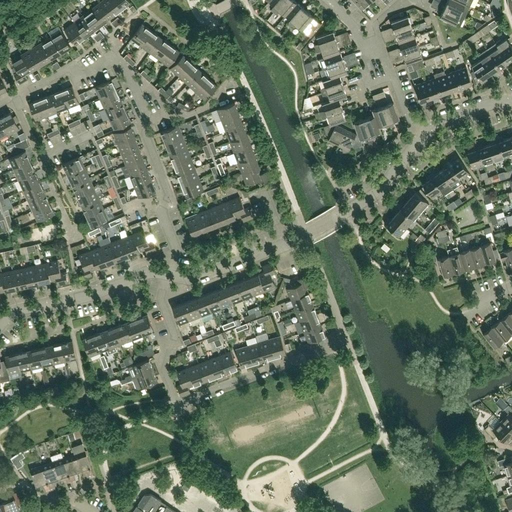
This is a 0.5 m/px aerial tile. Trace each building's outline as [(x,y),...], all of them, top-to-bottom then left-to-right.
[(121,9),(113,0),(102,0),(101,1),(112,16),(121,9)] [(131,2),(128,0),(113,0),(121,9),(131,2)] [(274,12),(284,0),(270,0),(269,1),(274,6),(271,10),(274,12)] [(286,15),(297,2),(294,0),(284,0),(274,12),(277,15),(280,11),(286,15)] [(369,2),(367,0),(351,0),(361,10),(369,2)] [(447,0),(445,6),(465,16),(470,6),(456,0),(447,0)] [(499,4),(498,0),(492,0),(491,4),(491,5),(500,9),(500,6),(499,4)] [(112,16),(101,1),(92,8),(103,23),(112,16)] [(290,26),(305,9),(297,2),(286,15),(291,20),(287,24),(290,26)] [(501,12),(501,11),(500,9),(491,5),(494,17),(501,12)] [(463,19),(465,16),(445,6),(440,16),(460,26),(463,19)] [(103,23),(92,8),(83,15),(94,30),(103,23)] [(302,29),(313,16),(305,9),(290,26),(293,29),(297,25),(302,29)] [(94,30),(83,15),(74,22),(85,37),(94,30)] [(412,26),(408,15),(391,21),(395,32),(412,26)] [(311,37),(322,23),(313,16),(302,29),(311,37)] [(39,18),(33,22),(36,26),(42,22),(39,18)] [(85,37),(74,22),(64,30),(76,44),(85,37)] [(141,46),(152,30),(142,23),(131,39),(141,46)] [(415,36),(412,26),(395,32),(399,42),(415,36)] [(393,28),(380,33),(382,41),(395,36),(393,28)] [(150,52),(161,37),(152,30),(141,46),(150,52)] [(71,47),(62,31),(51,37),(61,53),(71,47)] [(337,41),(333,31),(317,36),(319,43),(314,45),(315,49),(337,41)] [(419,47),(415,36),(399,42),(402,52),(419,47)] [(61,53),(51,37),(42,43),(51,59),(61,53)] [(159,59),(170,44),(161,37),(150,52),(159,59)] [(511,46),(506,38),(501,41),(500,40),(495,43),(508,61),(511,58),(511,46)] [(340,51),(337,41),(315,49),(317,53),(322,51),(324,57),(340,51)] [(51,59),(42,43),(32,48),(41,64),(51,59)] [(508,61),(495,43),(486,49),(489,53),(501,70),(505,67),(503,64),(508,61)] [(168,66),(180,51),(170,44),(159,59),(168,66)] [(422,57),(419,47),(402,52),(406,63),(422,57)] [(41,64),(32,48),(22,54),(31,70),(41,64)] [(501,70),(489,53),(486,49),(478,55),(481,59),(480,59),(490,73),(495,70),(497,73),(501,70)] [(344,62),(340,51),(324,57),(326,64),(321,66),(322,69),(344,62)] [(31,70),(22,54),(12,60),(18,71),(14,74),(20,84),(28,79),(25,74),(31,70)] [(179,76),(192,62),(183,54),(170,68),(179,76)] [(490,73),(480,59),(471,66),(473,69),(477,74),(483,82),(487,79),(486,77),(490,73)] [(187,84),(200,70),(192,62),(179,76),(187,84)] [(348,72),(344,62),(322,69),(324,73),(329,71),(331,77),(331,78),(340,75),(348,72)] [(472,83),(466,67),(456,71),(462,90),(467,88),(466,85),(472,83)] [(413,70),(409,71),(412,79),(418,76),(416,69),(413,70)] [(196,92),(209,78),(200,70),(187,84),(196,92)] [(451,91),(445,74),(444,70),(434,74),(435,78),(442,97),(447,95),(446,93),(451,91)] [(462,90),(456,71),(445,74),(451,91),(456,89),(457,92),(462,90)] [(152,78),(147,74),(144,77),(149,82),(152,78)] [(343,85),(340,75),(331,78),(331,77),(323,80),(326,87),(320,89),(322,92),(343,85)] [(204,100),(217,86),(209,78),(196,92),(204,100)] [(442,97),(435,78),(425,81),(431,98),(436,96),(437,99),(442,97)] [(116,90),(112,79),(95,87),(99,98),(116,90)] [(431,98),(425,81),(414,85),(421,104),(426,103),(425,100),(431,98)] [(347,96),(343,85),(322,92),(323,96),(328,94),(330,100),(330,101),(339,98),(347,96)] [(79,104),(76,96),(72,86),(61,90),(68,108),(79,104)] [(68,108),(61,90),(51,95),(58,112),(68,108)] [(121,100),(116,90),(99,98),(104,108),(121,100)] [(58,112),(51,95),(40,99),(47,116),(58,112)] [(318,95),(310,98),(311,103),(320,101),(318,95)] [(342,108),(339,98),(330,101),(330,100),(322,103),(325,110),(320,112),(321,116),(342,108)] [(47,116),(40,99),(29,103),(36,121),(47,116)] [(303,110),(311,109),(310,99),(302,100),(303,110)] [(126,111),(121,100),(104,108),(109,118),(126,111)] [(239,113),(234,102),(217,109),(221,120),(239,113)] [(399,118),(393,102),(383,106),(390,127),(394,126),(392,121),(399,118)] [(390,127),(383,106),(372,109),(374,115),(378,125),(379,125),(385,123),(386,128),(390,127)] [(346,119),(342,108),(321,116),(322,119),(327,117),(330,124),(335,122),(335,123),(346,119)] [(131,121),(126,111),(109,118),(114,129),(131,121)] [(19,129),(10,112),(0,117),(9,134),(19,129)] [(243,124),(239,113),(221,120),(225,131),(243,124)] [(381,131),(379,125),(378,125),(374,115),(364,118),(372,140),(375,139),(374,133),(381,131)] [(0,139),(9,134),(0,117),(0,139)] [(372,140),(364,118),(354,122),(358,134),(358,133),(360,138),(366,136),(368,141),(372,140)] [(338,145),(346,129),(335,124),(335,123),(335,122),(330,124),(323,126),(326,134),(330,136),(328,140),(338,145)] [(182,124),(183,131),(192,129),(191,123),(182,124)] [(247,134),(243,124),(225,131),(230,141),(247,134)] [(183,136),(178,125),(161,132),(165,143),(183,136)] [(135,137),(131,126),(113,133),(118,144),(135,137)] [(362,145),(360,138),(358,133),(358,134),(356,134),(346,129),(338,145),(348,150),(350,146),(354,147),(362,145)] [(251,145),(247,134),(230,141),(234,152),(251,145)] [(187,147),(183,136),(165,143),(169,153),(187,147)] [(139,148),(135,137),(118,144),(122,154),(139,148)] [(511,154),(511,147),(508,138),(503,140),(502,137),(497,138),(504,158),(511,154)] [(14,144),(16,147),(18,151),(29,146),(26,138),(14,144)] [(504,158),(497,138),(492,140),(493,143),(488,145),(494,161),(504,158)] [(494,161),(488,145),(483,147),(482,144),(477,146),(484,165),(494,161)] [(255,156),(251,145),(234,152),(238,163),(255,156)] [(484,165),(477,146),(472,147),(473,150),(467,152),(473,169),(484,165)] [(191,157),(187,147),(169,153),(173,164),(191,157)] [(126,165),(143,158),(139,148),(122,154),(126,165)] [(30,161),(25,150),(8,158),(13,169),(30,161)] [(84,167),(80,156),(63,164),(67,175),(84,167)] [(259,166),(255,156),(238,163),(242,173),(259,166)] [(195,168),(191,157),(173,164),(178,175),(195,168)] [(130,176),(147,169),(143,158),(126,165),(130,176)] [(469,173),(459,158),(454,162),(452,159),(448,162),(459,179),(469,173)] [(35,171),(30,161),(13,169),(18,179),(35,171)] [(459,179),(448,162),(444,165),(445,168),(441,171),(450,185),(453,189),(461,183),(459,179)] [(271,180),(267,170),(262,173),(259,166),(242,173),(246,184),(258,179),(260,184),(271,180)] [(89,177),(84,167),(67,175),(72,185),(89,177)] [(199,178),(195,168),(178,175),(182,185),(199,178)] [(152,179),(147,169),(130,176),(134,186),(152,179)] [(40,182),(35,171),(18,179),(23,190),(40,182)] [(450,185),(441,171),(436,174),(434,172),(430,175),(441,191),(442,191),(444,195),(453,189),(450,185)] [(441,191),(430,175),(426,177),(427,180),(422,183),(432,198),(441,191)] [(94,188),(89,177),(72,185),(77,196),(94,188)] [(203,189),(199,178),(182,185),(186,196),(203,189)] [(152,179),(134,186),(138,197),(156,190),(152,179)] [(45,192),(40,182),(23,190),(28,200),(45,192)] [(419,187),(415,191),(420,195),(427,201),(429,199),(419,187)] [(82,206),(99,198),(103,196),(101,192),(97,194),(94,188),(77,196),(82,206)] [(428,202),(413,189),(409,193),(411,195),(408,200),(421,211),(428,202)] [(49,202),(45,192),(28,200),(32,210),(49,202)] [(244,209),(240,196),(229,201),(235,218),(242,216),(244,221),(253,217),(249,207),(244,209)] [(104,208),(99,198),(82,206),(87,216),(104,208)] [(421,211),(408,200),(404,204),(402,202),(398,206),(400,207),(414,219),(421,211)] [(235,218),(229,201),(218,205),(225,222),(235,218)] [(54,213),(49,202),(32,210),(37,221),(54,213)] [(225,222),(218,205),(207,209),(214,226),(225,222)] [(414,219),(400,207),(398,206),(395,210),(397,212),(394,216),(400,221),(407,227),(414,219)] [(108,219),(104,208),(87,216),(91,227),(108,219)] [(214,226),(207,209),(197,213),(203,231),(214,226)] [(203,231),(197,213),(186,217),(192,235),(203,231)] [(407,227),(400,221),(394,216),(390,220),(388,219),(384,223),(399,236),(407,227)] [(445,229),(441,230),(444,241),(450,239),(449,235),(447,235),(445,229)] [(148,242),(143,230),(132,234),(139,251),(145,249),(147,254),(157,251),(153,240),(148,242)] [(139,251),(132,234),(122,238),(129,255),(139,251)] [(111,242),(108,237),(99,241),(101,246),(100,246),(107,264),(118,260),(111,242)] [(129,255),(122,238),(111,242),(118,260),(129,255)] [(390,247),(384,243),(381,247),(387,251),(390,247)] [(496,260),(493,249),(491,243),(480,246),(485,263),(496,260)] [(107,264),(100,246),(90,251),(97,268),(107,264)] [(485,263),(480,246),(470,249),(475,266),(485,263)] [(511,266),(511,247),(500,251),(502,259),(505,258),(508,268),(511,266)] [(475,266),(470,249),(459,252),(464,269),(475,266)] [(97,268),(90,251),(79,255),(84,267),(79,269),(83,279),(92,276),(90,270),(97,268)] [(464,269),(459,252),(449,256),(454,273),(464,269)] [(454,273),(449,256),(438,259),(443,276),(454,273)] [(60,273),(57,260),(46,263),(50,281),(57,279),(58,285),(68,283),(65,271),(60,273)] [(276,287),(271,275),(276,273),(271,262),(262,266),(264,271),(258,274),(265,291),(276,287)] [(50,281),(46,263),(35,265),(39,283),(50,281)] [(39,283),(35,265),(24,268),(28,286),(39,283)] [(28,286),(24,268),(12,270),(17,288),(28,286)] [(17,288),(12,270),(1,273),(5,291),(17,288)] [(265,291),(258,274),(247,278),(254,295),(265,291)] [(309,293),(306,286),(312,284),(308,275),(297,279),(299,284),(287,288),(291,299),(309,293)] [(254,295),(247,278),(237,282),(243,299),(254,295)] [(243,299),(237,282),(226,286),(233,304),(243,299)] [(233,304),(226,286),(215,290),(222,308),(233,304)] [(222,308),(215,290),(205,294),(211,312),(222,308)] [(313,303),(309,293),(291,299),(295,310),(313,303)] [(211,312),(205,294),(194,299),(201,316),(211,312)] [(201,316),(194,299),(183,303),(190,320),(201,316)] [(190,320),(183,303),(172,307),(179,324),(190,320)] [(317,314),(313,303),(295,310),(299,321),(317,314)] [(281,314),(289,310),(287,304),(278,307),(281,314)] [(511,333),(511,317),(509,313),(500,320),(511,334),(511,333)] [(154,331),(147,314),(136,318),(143,336),(154,331)] [(321,325),(317,314),(299,321),(304,331),(321,325)] [(143,336),(136,318),(126,322),(132,340),(143,336)] [(511,334),(500,320),(492,327),(503,341),(511,334)] [(132,340),(126,322),(115,326),(122,344),(132,340)] [(325,336),(321,325),(304,331),(308,342),(325,336)] [(122,344),(115,326),(104,331),(113,352),(117,351),(115,347),(122,344)] [(503,341),(492,327),(483,334),(494,348),(503,341)] [(113,352),(104,331),(94,335),(100,352),(107,350),(108,354),(113,352)] [(100,352),(94,335),(83,339),(89,356),(100,352)] [(286,353),(280,335),(269,339),(274,357),(286,353)] [(274,357),(269,339),(258,342),(263,360),(274,357)] [(76,359),(72,341),(61,343),(65,361),(76,359)] [(263,360),(258,342),(247,346),(252,363),(263,360)] [(65,361),(61,343),(50,346),(54,364),(65,361)] [(54,364),(50,346),(38,348),(43,366),(54,364)] [(252,363),(247,346),(236,349),(241,367),(252,363)] [(43,366),(38,348),(27,351),(32,369),(43,366)] [(140,359),(151,355),(148,349),(138,354),(140,359)] [(32,369),(27,351),(16,353),(20,371),(32,369)] [(237,368),(231,351),(220,355),(226,373),(237,368)] [(16,353),(5,356),(6,359),(9,374),(20,371),(16,353)] [(226,373),(220,355),(209,359),(216,377),(226,373)] [(0,381),(10,380),(9,374),(6,359),(0,361),(0,359),(0,381)] [(153,370),(149,359),(132,365),(136,376),(153,370)] [(216,377),(209,359),(198,363),(205,381),(216,377)] [(205,381),(198,363),(188,368),(194,385),(205,381)] [(194,385),(188,368),(177,372),(181,384),(177,386),(181,396),(190,393),(188,387),(194,385)] [(158,381),(153,370),(136,376),(132,378),(133,380),(135,387),(138,388),(158,381)] [(511,408),(508,405),(504,409),(508,413),(501,421),(511,432),(511,408)] [(511,437),(511,432),(501,421),(493,429),(489,425),(484,429),(494,438),(498,434),(506,443),(511,437)] [(91,467),(85,450),(74,454),(80,470),(86,468),(89,475),(93,474),(90,467),(91,467)] [(23,465),(19,460),(16,454),(10,458),(17,469),(23,465)] [(80,470),(74,454),(63,458),(71,481),(75,480),(73,473),(80,470)] [(511,473),(511,461),(510,456),(497,461),(499,466),(503,465),(507,476),(511,473)] [(71,481),(63,458),(52,461),(58,478),(65,476),(67,482),(71,481)] [(58,478),(52,461),(42,465),(49,488),(54,487),(51,480),(58,478)] [(49,488),(42,465),(30,469),(36,485),(43,483),(45,490),(49,488)] [(187,491),(190,485),(194,480),(189,477),(182,487),(187,491)] [(19,511),(15,498),(12,492),(8,493),(10,500),(4,502),(7,511),(19,511)] [(176,511),(167,506),(166,507),(160,503),(161,501),(151,494),(144,495),(132,511),(176,511)]
